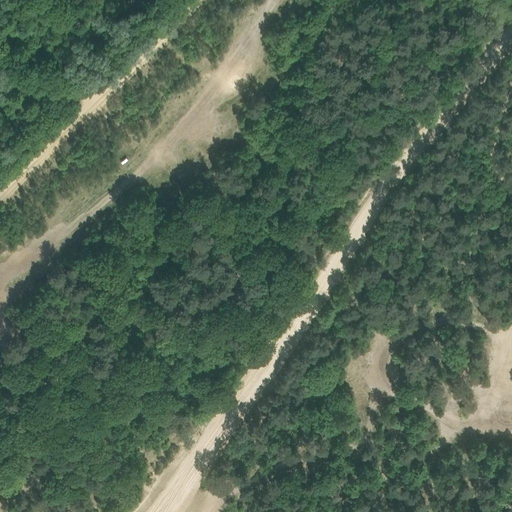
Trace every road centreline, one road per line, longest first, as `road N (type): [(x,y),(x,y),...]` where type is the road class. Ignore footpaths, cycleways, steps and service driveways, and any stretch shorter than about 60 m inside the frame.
road 1 (track): [(511,31),(133,511)]
road 2 (track): [(0,203),(195,0)]
